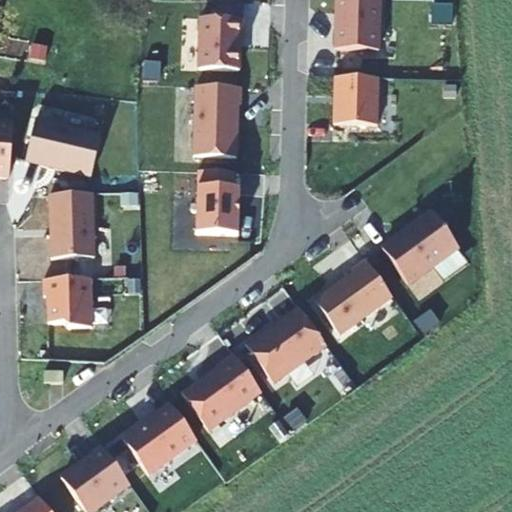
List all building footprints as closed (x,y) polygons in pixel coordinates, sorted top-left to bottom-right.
[(380,0),(375,0),(336,0),(336,15),(339,15),(338,26),(335,26),(335,52),(378,53),(380,0)] [(199,71),(239,72),(240,38),(242,38),(243,21),(200,20),(199,71)] [(378,80),(335,79),(333,126),(377,127),(378,80)] [(241,106),(241,90),(196,88),(193,158),(236,160),(238,105),(241,106)] [(27,164),(92,180),(102,139),(37,123),(27,164)] [(0,179),(10,180),(14,128),(0,127),(0,179)] [(234,191),(235,175),(197,173),(195,235),(237,237),(238,215),(235,215),(236,206),(238,206),(239,191),(234,191)] [(93,197),(50,198),(52,262),(95,261),(93,197)] [(428,218),(382,251),(407,286),(453,252),(428,218)] [(392,300),(365,262),(351,272),(353,274),(314,302),(340,338),(392,300)] [(48,327),(63,326),(68,331),(90,331),(89,282),(43,283),(43,299),(47,299),(48,327)] [(326,349),(298,310),(282,321),(284,324),(276,330),(274,327),(245,348),(274,387),(326,349)] [(261,395),(233,357),(217,368),(218,370),(182,397),(208,433),(261,395)] [(197,443),(170,407),(153,420),(154,422),(146,428),(143,425),(122,440),(149,478),(197,443)] [(94,511),(129,487),(103,450),(89,460),(91,462),(81,470),(77,469),(61,481),(84,511),(94,511)] [(49,511),(39,498),(19,511),(49,511)]
